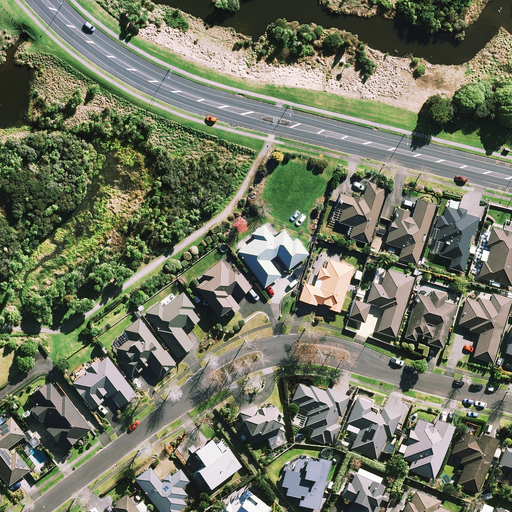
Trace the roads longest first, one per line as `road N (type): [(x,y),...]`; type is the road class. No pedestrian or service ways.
road 1 (residential): [(511,402),(313,353),(261,353),(206,380),(38,511)]
road 2 (tertiary): [(44,0),(95,47),(193,98),(511,181)]
